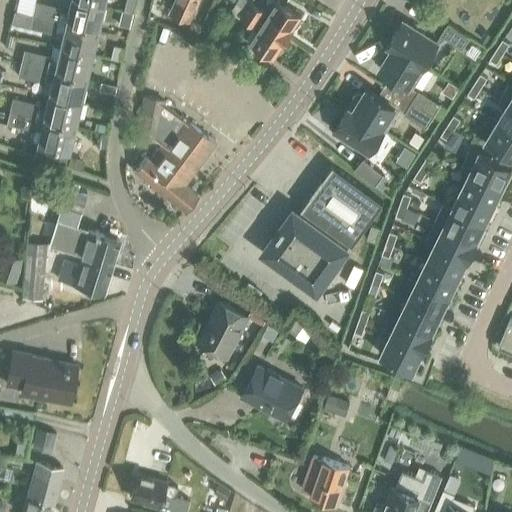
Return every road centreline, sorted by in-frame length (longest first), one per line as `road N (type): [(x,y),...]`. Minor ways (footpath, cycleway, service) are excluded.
road 1 (tertiary): [(162,256),(297,102),(362,0)]
road 2 (residential): [(162,256),(116,188),(117,125),(143,0)]
road 3 (unclassified): [(276,511),(189,443),(121,372)]
road 4 (residential): [(511,387),(467,369),(511,269)]
road 5 (tertiary): [(80,511),(121,372)]
road 6 (tertiary): [(121,372),(144,285),(162,256)]
